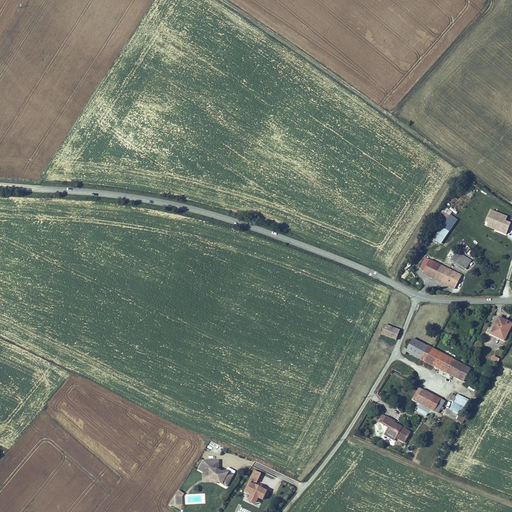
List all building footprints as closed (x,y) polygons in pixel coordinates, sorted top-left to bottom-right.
[(484,226),(506,234),(511,222),(506,220),(508,215),(490,209),(484,226)] [(452,235),(444,230),(436,243),(445,248),(452,235)] [(468,252),(473,247),(467,242),(462,248),(468,252)] [(460,291),(466,278),(429,260),(424,271),(429,273),(428,276),(460,291)] [(474,266),(465,261),(462,267),(470,272),(474,266)] [(511,334),(511,327),(502,322),(493,339),(506,346),(511,334)] [(402,333),(387,327),(383,337),(398,342),(402,333)] [(423,365),(425,366),(429,360),(430,361),(435,354),(431,352),(414,342),(410,350),(407,348),(402,357),(405,359),(407,356),(423,365)] [(441,360),(442,358),(438,356),(435,354),(430,361),(429,360),(425,366),(434,371),(441,360)] [(453,382),(461,368),(442,358),(441,360),(434,371),(439,373),(453,382)] [(468,372),(461,368),(453,382),(460,386),(468,372)] [(422,411),(424,412),(427,406),(423,404),(426,398),(421,395),(415,406),(422,411)] [(424,412),(430,415),(436,403),(430,400),(427,406),(424,412)] [(463,411),(466,403),(459,401),(458,402),(454,401),(452,407),(456,408),(453,416),(463,419),(466,412),(463,411)] [(436,403),(430,415),(431,416),(439,405),(436,403)] [(473,406),(466,403),(463,411),(466,412),(470,413),(473,406)] [(439,405),(431,416),(440,421),(446,409),(439,405)] [(419,416),(429,421),(431,416),(430,415),(424,412),(422,411),(419,416)] [(388,439),(391,441),(397,431),(394,429),(395,428),(387,423),(382,430),(388,434),(390,435),(388,439)] [(397,431),(391,441),(392,441),(391,443),(395,446),(396,444),(405,449),(411,439),(397,431)] [(210,460),(204,468),(209,471),(209,476),(216,477),(216,479),(220,479),(223,481),(232,486),(239,475),(232,471),(231,471),(228,472),(226,471),(227,469),(224,467),(224,460),(210,460)] [(260,471),(255,480),(257,481),(262,483),(266,474),(260,471)] [(257,494),(255,500),(262,503),(264,498),(269,500),(273,491),(256,484),(252,492),(257,494)] [(184,489),(174,504),(187,503),(187,495),(189,492),(184,489)]
